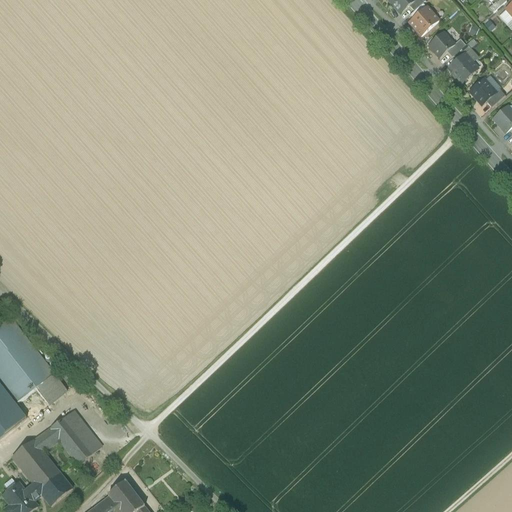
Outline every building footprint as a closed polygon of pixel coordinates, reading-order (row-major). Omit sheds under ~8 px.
[(415,2),(413,0),(394,0),(390,4),(400,16),(409,8),(416,2),(415,2)] [(422,0),(417,0),(415,2),(416,2),(409,8),(414,13),(423,5),(425,3),(422,0)] [(503,0),(501,0),(497,4),(496,4),(489,11),(493,15),(506,4),(503,0)] [(414,13),(410,17),(414,22),(427,10),(423,5),(414,13)] [(414,22),(409,26),(421,39),(439,23),(427,10),(414,22)] [(443,35),(429,48),(440,60),(447,54),(454,47),(443,35)] [(460,42),(454,47),(447,54),(452,60),(453,59),(466,48),(465,48),(460,42)] [(466,48),(453,59),(457,63),(464,57),(465,57),(471,51),(467,47),(465,48),(466,48)] [(457,63),(449,71),(462,86),(478,72),(465,57),(464,57),(457,63)] [(484,82),(470,95),(482,108),(487,104),(496,96),(496,95),(484,82)] [(496,96),(487,104),(492,110),(505,98),(500,92),(496,95),(496,96)] [(511,114),(508,109),(494,122),(506,135),(511,130),(511,129),(511,114)] [(67,391),(11,319),(0,327),(0,379),(18,403),(18,404),(30,419),(49,405),(67,391)] [(96,443),(73,414),(66,419),(89,449),(96,443)] [(66,419),(52,430),(61,442),(81,467),(95,455),(89,449),(66,419)] [(61,442),(52,430),(46,434),(55,446),(61,442)] [(46,434),(35,442),(45,455),(55,446),(46,434)] [(45,455),(35,442),(12,459),(34,487),(38,492),(60,474),(45,455)] [(96,443),(89,449),(95,455),(101,450),(96,443)] [(38,492),(42,497),(51,509),(73,491),(60,474),(38,492)] [(146,511),(126,484),(109,498),(110,499),(119,511),(146,511)] [(26,494),(19,486),(3,498),(12,509),(12,508),(15,511),(14,511),(34,511),(38,509),(33,504),(42,497),(38,492),(34,487),(26,494)] [(119,511),(110,499),(92,511),(119,511)]
